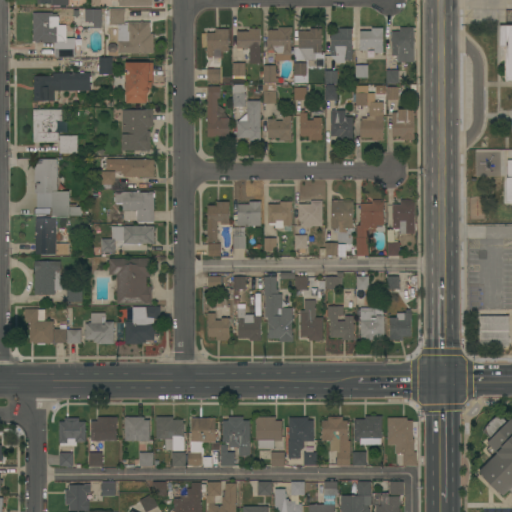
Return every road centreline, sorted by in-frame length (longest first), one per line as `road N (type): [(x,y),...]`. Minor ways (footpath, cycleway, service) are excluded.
road 1 (residential): [(181,0),(183,382)]
road 2 (tertiary): [(0,384),(355,383)]
road 3 (secondary): [(442,0),(444,264)]
road 4 (residential): [(181,176),(387,174)]
road 5 (residential): [(181,3),(332,0)]
